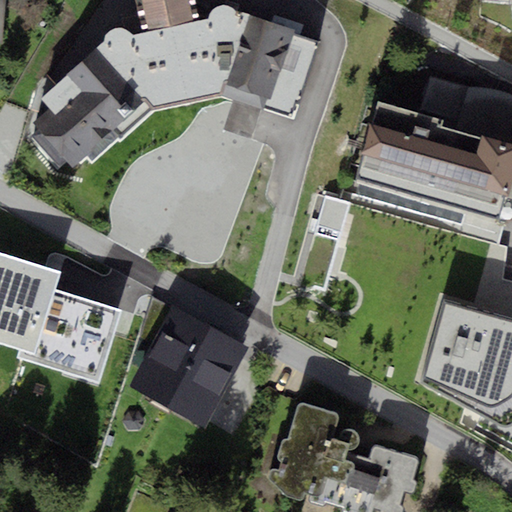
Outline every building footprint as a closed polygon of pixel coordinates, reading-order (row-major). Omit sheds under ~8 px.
[(194,0),(136,0),(144,34),(135,36),(129,29),(124,27),(118,27),(111,29),(105,34),(105,42),(41,99),(51,109),(35,123),(42,130),(31,138),(58,171),(68,162),(75,169),(86,158),(90,163),(115,138),(120,142),(153,111),(219,96),(293,120),(318,43),(293,34),(295,30),(242,11),(237,13),(236,8),(225,5),(220,6),(212,10),(208,19),(199,21),(194,0)] [(444,120),(378,101),(371,124),(369,123),(347,201),(492,243),(497,245),(504,222),(497,220),(504,197),(508,200),(511,187),(511,144),(482,136),(482,138),(442,127),(444,120)] [(508,247),(497,245),(492,243),(473,311),(511,321),(511,281),(502,279),(508,247)] [(120,311),(54,291),(60,272),(0,253),(0,345),(19,351),(16,359),(98,384),(120,311)] [(511,321),(473,311),(444,304),(420,381),(494,423),(504,426),(510,426),(511,423),(511,321)] [(204,429),(248,348),(174,308),(130,389),(204,429)] [(298,408),(289,440),(286,440),(283,441),(276,457),(276,461),(280,463),(276,471),(273,471),(270,473),(268,476),(269,478),(284,497),(300,502),(304,495),(310,496),(307,501),(323,505),(324,502),(346,508),(344,511),(372,511),(373,509),(378,511),(402,511),(402,508),(400,506),(405,492),(413,493),(416,482),(412,480),(418,464),(415,460),(375,447),(369,460),(346,454),(347,450),(351,449),(354,448),(358,446),(359,440),(357,434),(353,430),(345,430),(336,425),(337,418),(333,414),(307,405),(301,406),(298,408)]
